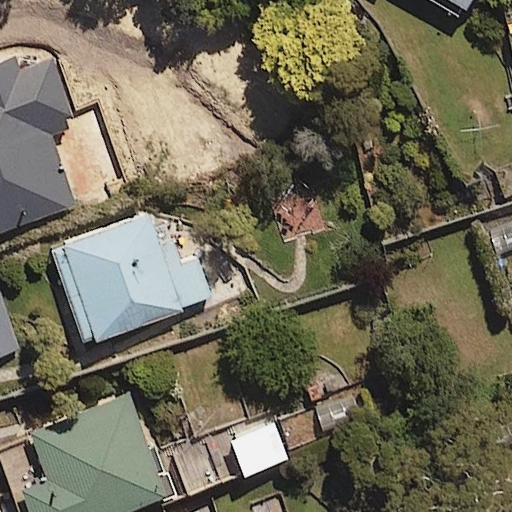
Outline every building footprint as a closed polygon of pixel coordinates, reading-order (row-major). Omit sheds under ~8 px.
[(476,0),(432,0),(466,19),(476,0)] [(21,70),(16,57),(0,62),(0,227),(78,202),(56,135),(79,127),(56,59),(21,70)] [(183,270),(165,213),(53,251),(84,343),(213,300),(201,264),(183,270)] [(0,281),(0,354),(22,347),(0,281)] [(35,440),(49,481),(23,490),(30,511),(136,511),(166,502),(133,406),(35,440)] [(271,417),(174,451),(186,486),(284,452),(271,417)]
